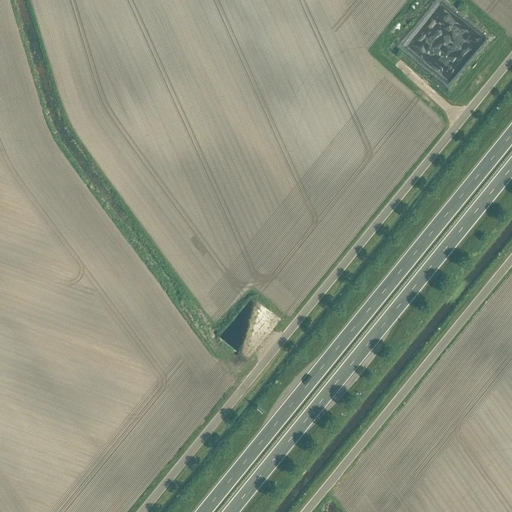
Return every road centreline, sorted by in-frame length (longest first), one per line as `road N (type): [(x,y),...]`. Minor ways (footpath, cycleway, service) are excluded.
road 1 (unclassified): [(143,511),(511,58)]
road 2 (trunk): [(511,132),(203,511)]
road 3 (trunk): [(231,511),(511,166)]
road 4 (unclassified): [(307,511),(511,260)]
